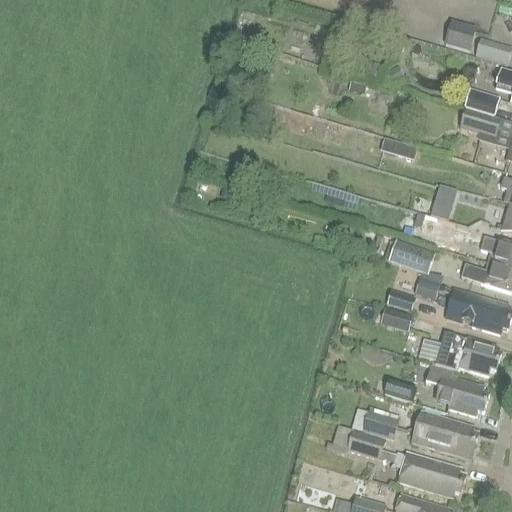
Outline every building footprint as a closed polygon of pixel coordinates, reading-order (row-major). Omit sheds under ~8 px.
[(450,24),(444,48),(470,55),(476,32),(450,24)] [(476,60),(509,69),(511,57),(511,51),(480,43),(476,60)] [(364,80),(375,84),(380,69),(369,65),(364,80)] [(398,71),(385,78),(391,88),(404,81),(398,71)] [(511,77),(501,74),(496,90),(511,94),(511,104),(511,107),(511,77)] [(351,84),(348,95),(364,99),(366,87),(351,84)] [(469,93),(464,112),(494,120),(500,101),(469,93)] [(465,113),(460,132),(494,143),(500,124),(465,113)] [(383,154),(414,165),(418,154),(387,144),(383,154)] [(503,206),(510,208),(511,208),(511,183),(505,182),(502,192),(507,193),(503,206)] [(224,190),(221,202),(234,206),(238,194),(224,190)] [(435,205),(430,221),(448,226),(452,210),(435,205)] [(511,208),(510,208),(503,231),(498,229),(497,233),(502,235),(501,237),(511,239),(511,208)] [(414,216),(410,231),(451,242),(455,228),(448,226),(430,221),(414,216)] [(491,257),(488,267),(511,273),(511,249),(484,241),(480,254),(491,257)] [(389,266),(429,278),(436,256),(396,244),(389,266)] [(511,273),(488,267),(486,275),(467,269),(463,283),(511,297),(511,273)] [(420,283),(416,298),(436,303),(440,289),(420,283)] [(387,308),(413,316),(418,302),(391,294),(387,308)] [(479,302),(461,296),(456,295),(448,321),(471,328),(471,330),(500,339),(502,333),(507,335),(511,319),(511,316),(507,315),(509,309),(479,301),(479,302)] [(384,313),(380,329),(408,337),(413,322),(384,313)] [(497,350),(468,342),(456,338),(454,346),(444,343),(443,346),(438,345),(437,350),(432,348),(427,365),(449,372),(454,355),(463,357),(459,371),(488,380),(490,374),(495,376),(501,358),(495,356),(497,350)] [(485,391),(456,383),(453,382),(455,375),(432,368),(426,387),(440,391),(436,406),(448,409),(447,413),(476,421),(478,415),(483,417),(489,398),(483,397),(485,391)] [(380,397),(414,407),(418,393),(384,383),(380,397)] [(355,433),(394,445),(402,421),(371,411),(370,416),(361,413),(355,433)] [(425,413),(423,418),(439,422),(441,417),(425,413)] [(466,457),(472,458),(478,439),(472,437),(473,432),(421,417),(412,448),(465,462),(466,457)] [(345,458),(352,434),(340,430),(335,449),(328,447),(327,453),(345,458)] [(348,455),(382,465),(387,446),(354,436),(348,455)] [(407,457),(406,460),(387,454),(384,463),(403,469),(398,486),(452,502),(454,497),(460,499),(465,480),(459,479),(461,473),(407,457)] [(444,511),(400,499),(396,511),(444,511)] [(386,511),(387,510),(356,500),(354,507),(343,504),(340,511),(386,511)]
